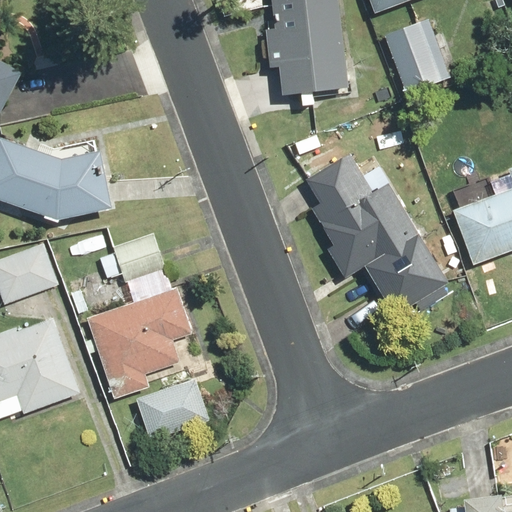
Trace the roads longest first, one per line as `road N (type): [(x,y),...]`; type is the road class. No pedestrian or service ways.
road 1 (residential): [(162,0),(332,448)]
road 2 (residential): [(332,448),(511,383)]
road 3 (residential): [(163,511),(332,448)]
